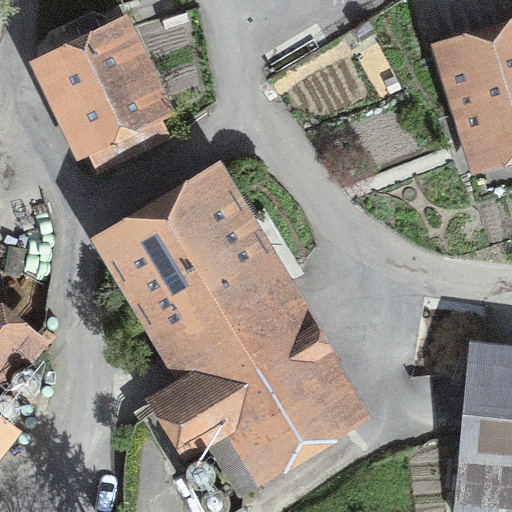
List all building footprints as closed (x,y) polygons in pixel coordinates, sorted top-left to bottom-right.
[(86,143),(98,168),(166,135),(155,111),(168,105),(131,27),(49,65),(68,104),(56,109),(74,148),(86,143)] [(511,33),(449,53),(481,155),(511,145),(511,33)] [(206,433),(236,484),(346,418),(209,192),(125,242),(202,369),(155,398),(184,446),(206,433)] [(0,434),(3,431),(0,428),(0,383),(32,344),(0,317),(0,434)] [(474,456),(511,460),(511,375),(482,373),(474,456)] [(511,479),(460,474),(458,499),(511,504),(511,479)]
